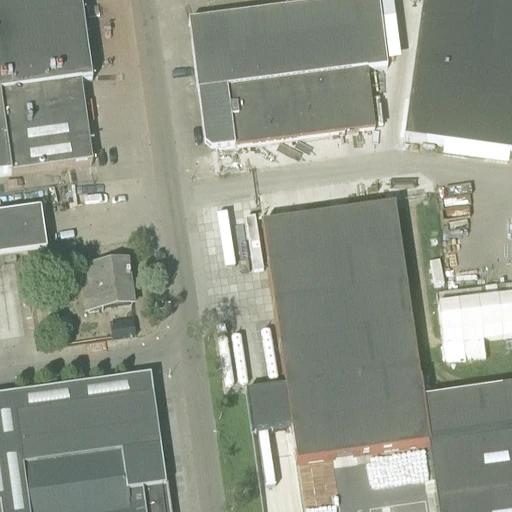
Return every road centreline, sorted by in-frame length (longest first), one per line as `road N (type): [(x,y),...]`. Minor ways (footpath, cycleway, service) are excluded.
road 1 (unclassified): [(190,353),(142,0)]
road 2 (unclassified): [(0,379),(190,353)]
road 3 (unclassified): [(212,511),(190,353)]
